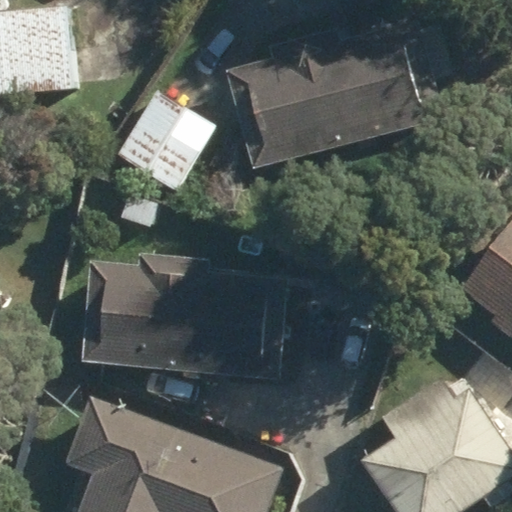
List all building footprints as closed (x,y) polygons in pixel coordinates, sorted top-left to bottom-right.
[(0,17),(0,99),(76,96),(70,13),(0,17)] [(230,82),(256,176),(447,124),(422,31),(340,53),(336,38),(270,56),(274,70),(230,82)] [(120,162),(178,198),(218,132),(160,97),(120,162)] [(168,202),(139,193),(131,216),(161,226),(168,202)] [(511,341),(511,230),(460,299),(495,326),(492,330),(509,344),(511,341)] [(107,270),(99,365),(292,381),(300,287),(220,280),(221,267),(156,262),(155,274),(107,270)] [(467,382),(494,403),(511,381),(511,378),(487,359),(467,382)] [(361,472),(388,511),(472,511),(511,485),(511,452),(472,395),(455,407),(440,384),(378,428),(394,449),(361,472)] [(276,511),(291,474),(104,402),(81,469),(109,479),(96,511),(276,511)]
